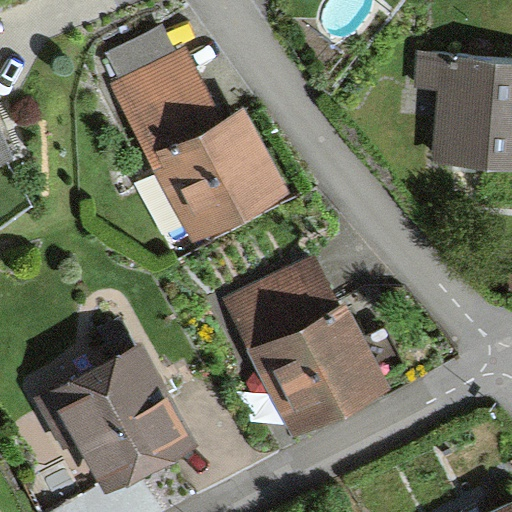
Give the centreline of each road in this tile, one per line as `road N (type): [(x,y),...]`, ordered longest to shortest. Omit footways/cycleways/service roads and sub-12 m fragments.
road 1 (residential): [(490,361),(320,160),(214,0)]
road 2 (residential): [(490,361),(204,511)]
